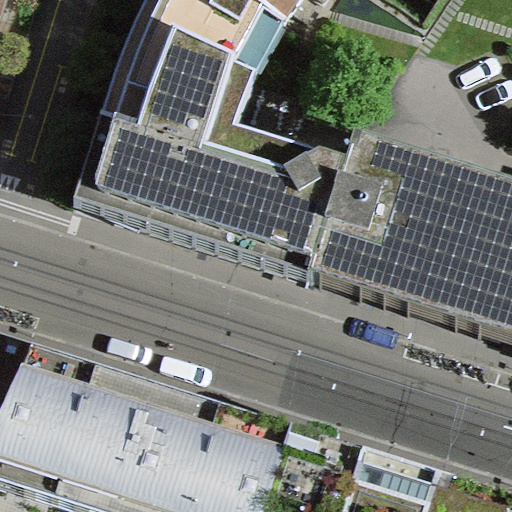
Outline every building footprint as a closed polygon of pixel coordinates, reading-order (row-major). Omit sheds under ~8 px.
[(74,210),(73,211),(143,233),(251,267),(311,286),(347,171),(235,137),(240,122),(254,87),(256,83),(245,78),(260,49),(272,29),(282,36),(283,35),(284,33),(281,32),(284,29),(283,28),(240,0),(150,0),(145,10),(133,35),(124,56),(111,92),(74,210)] [(240,0),(283,28),(301,0),(240,0)] [(347,171),(311,286),(438,326),(511,349),(511,192),(366,147),(366,146),(365,146),(363,147),(363,148),(355,145),(347,171)] [(0,430),(33,356),(0,345),(0,430)] [(267,511),(291,437),(142,390),(33,356),(0,430),(0,511),(267,511)] [(310,432),(306,442),(291,437),(267,511),(349,511),(365,460),(335,451),(338,441),(310,432)] [(431,511),(440,484),(396,470),(365,460),(349,511),(431,511)] [(511,511),(511,506),(470,493),(440,484),(431,511),(511,511)]
